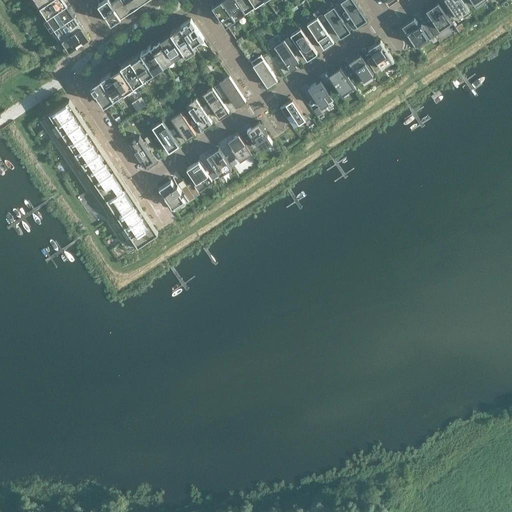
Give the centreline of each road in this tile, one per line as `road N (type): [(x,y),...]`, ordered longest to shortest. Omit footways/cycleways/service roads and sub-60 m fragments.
road 1 (residential): [(144,186),(265,104)]
road 2 (residential): [(265,104),(386,23)]
road 3 (residential): [(77,85),(197,4)]
road 4 (residential): [(144,186),(77,85)]
road 5 (residential): [(197,4),(265,104)]
